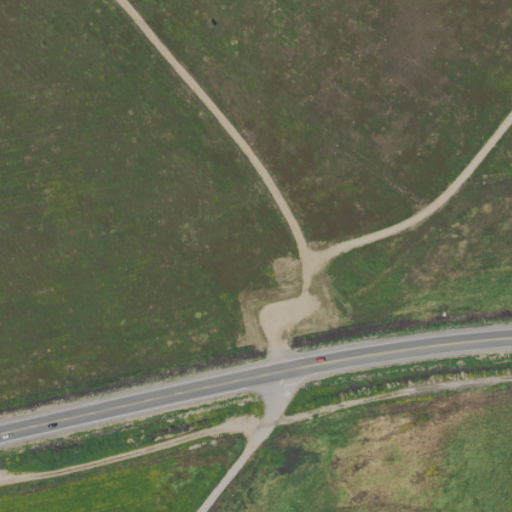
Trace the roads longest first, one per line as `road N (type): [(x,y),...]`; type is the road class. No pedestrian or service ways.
road 1 (primary): [(0,433),(275,371),(511,337)]
road 2 (residential): [(199,511),(275,408),(275,371)]
